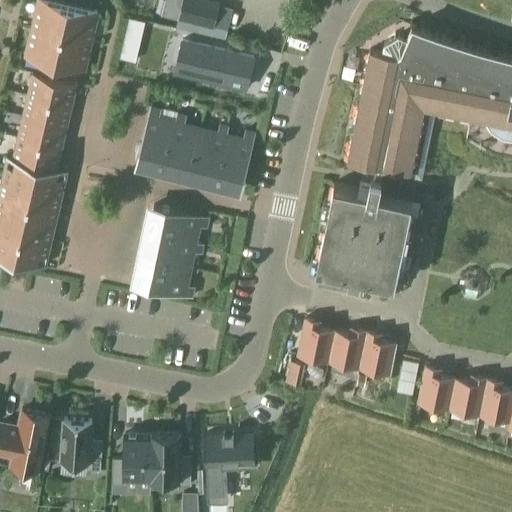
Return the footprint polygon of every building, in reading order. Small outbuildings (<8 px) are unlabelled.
[(62,31),(69,1),(63,0),(37,0),(32,23),(62,31)] [(164,0),(162,13),(179,18),(215,27),(221,1),(217,0),(164,0)] [(93,38),(100,9),(69,1),(62,31),(93,38)] [(130,16),(121,55),(135,58),(144,19),(130,16)] [(55,60),(62,31),(32,23),(25,53),(52,59),(48,74),(56,75),(59,61),(55,60)] [(351,142),(348,146),(350,148),(349,156),(363,159),(376,162),(374,171),(382,173),(384,163),(411,169),(413,161),(415,160),(414,155),(415,151),(418,147),(416,145),(419,130),(422,130),(420,125),(421,120),(424,116),(422,115),(424,105),(447,110),(447,112),(454,114),(455,112),(462,113),(461,115),(468,117),(469,117),(470,115),(484,118),(492,129),(503,136),(511,138),(511,56),(511,57),(511,55),(511,54),(505,52),(504,55),(494,52),(485,49),(485,47),(478,45),(477,47),(470,45),(471,43),(464,40),(463,43),(453,40),(444,36),(445,34),(437,31),(436,34),(430,31),(431,29),(423,26),(422,29),(412,25),(408,36),(399,33),(385,41),(383,50),(371,48),(370,51),(367,55),(369,56),(366,71),(364,72),(365,77),(364,81),(361,85),(363,87),(360,102),(357,102),(359,107),(358,112),(355,116),(357,117),(353,132),(351,133),(352,138),(351,142)] [(86,67),(93,38),(62,31),(55,60),(59,61),(56,75),(63,77),(67,63),(86,67)] [(182,38),(175,70),(247,87),(254,55),(182,38)] [(73,102),(78,81),(63,77),(56,75),(48,74),(32,70),(28,91),(73,102)] [(68,123),(73,102),(28,91),(23,112),(68,123)] [(151,105),(137,160),(138,160),(139,159),(164,166),(175,123),(156,118),(159,107),(151,105)] [(177,111),(175,123),(164,166),(189,172),(200,129),(182,125),(185,113),(177,111)] [(63,144),(68,123),(23,112),(18,133),(63,144)] [(200,129),(189,172),(215,178),(226,136),(229,124),(221,122),(218,134),(200,129)] [(226,136),(215,178),(240,185),(241,186),(255,131),(247,129),(244,140),(226,136)] [(58,165),(63,144),(18,133),(13,154),(58,165)] [(11,154),(0,202),(0,251),(50,263),(72,168),(58,165),(13,154),(11,154)] [(335,182),(317,265),(330,267),(327,282),(347,286),(365,290),(368,275),(396,281),(413,198),(417,182),(383,175),(383,173),(382,173),(374,171),(372,171),(372,174),(368,189),(359,187),(335,182)] [(198,240),(202,224),(208,226),(211,214),(148,201),(143,229),(198,240)] [(193,266),(196,250),(203,251),(205,242),(198,240),(143,229),(137,255),(193,266)] [(189,283),(193,266),(137,255),(132,279),(132,282),(194,295),(196,284),(189,283)] [(331,359),(338,330),(318,326),(319,320),(308,317),(300,353),(331,359)] [(338,330),(331,359),(362,366),(369,330),(360,328),(358,334),(338,330)] [(369,330),(362,366),(393,372),(399,343),(378,338),(379,333),(369,330)] [(415,380),(419,361),(403,357),(399,377),(415,380)] [(286,379),(300,382),(304,363),(290,360),(286,379)] [(451,408),(457,378),(437,374),(439,368),(428,365),(420,401),(451,408)] [(359,372),(356,383),(364,385),(367,374),(359,372)] [(457,378),(451,408),(481,414),(488,378),(479,376),(478,382),(457,378)] [(488,378),(481,414),(511,420),(511,415),(511,389),(498,386),(499,380),(488,378)] [(413,402),(411,413),(418,415),(421,404),(413,402)] [(50,421),(52,412),(48,411),(20,406),(17,422),(0,419),(0,452),(11,455),(9,464),(40,470),(49,426),(50,421)] [(64,416),(61,459),(88,461),(87,467),(101,468),(103,442),(91,441),(92,419),(64,416)] [(257,430),(205,432),(208,500),(210,500),(209,492),(224,492),(223,463),(255,462),(254,431),(257,431),(257,430)] [(113,456),(113,480),(127,480),(127,478),(152,478),(153,431),(125,431),(124,456),(113,456)] [(152,478),(152,486),(179,487),(179,482),(190,483),(191,457),(179,457),(179,432),(153,431),(152,478)]
